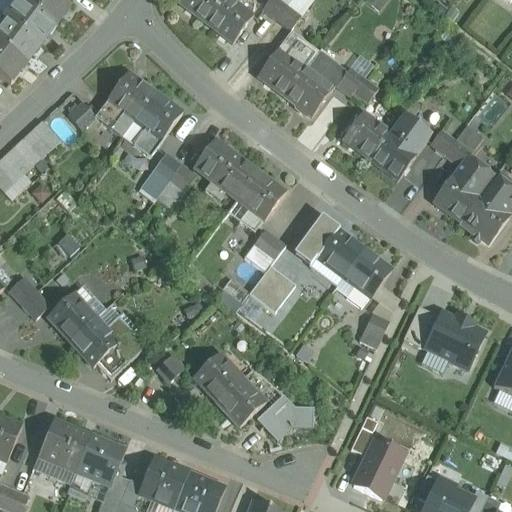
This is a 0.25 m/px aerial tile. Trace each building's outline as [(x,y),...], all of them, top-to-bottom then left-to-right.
[(68,9),(56,0),(26,0),(23,5),(54,29),(62,18),(68,9)] [(225,0),(182,0),(179,6),(205,26),(225,0)] [(253,20),(226,0),(225,0),(205,26),(233,47),(253,20)] [(293,0),(268,0),(271,1),(262,13),(276,23),(286,10),(293,0)] [(54,29),(23,5),(20,2),(12,13),(15,15),(8,23),(8,24),(39,48),(47,38),(54,29)] [(286,10),(276,23),(290,34),(300,21),(286,10)] [(39,48),(8,24),(8,23),(6,21),(0,28),(0,32),(1,33),(0,33),(0,47),(24,67),(25,67),(32,57),(39,48)] [(291,35),(277,53),(304,74),(318,56),(291,35)] [(24,67),(0,47),(0,77),(10,85),(18,76),(24,67)] [(304,74),(277,53),(257,80),(284,100),(304,74)] [(346,77),(318,55),(318,56),(304,74),(284,100),(312,121),(335,90),(336,91),(346,77)] [(350,68),(364,78),(372,67),(358,57),(350,68)] [(346,77),(336,91),(349,101),(354,95),(364,82),(350,72),(346,77)] [(155,96),(126,75),(104,104),(121,116),(122,115),(134,124),(155,96)] [(378,92),(364,82),(354,95),(368,106),(378,92)] [(155,96),(134,124),(144,131),(143,133),(159,145),(181,116),(155,96)] [(121,116),(104,104),(93,118),(94,119),(94,120),(121,140),(134,124),(122,115),(121,116)] [(82,106),(67,121),(79,134),(94,120),(94,119),(93,118),(82,106)] [(389,137),(362,117),(342,143),(369,164),(389,137)] [(369,164),(397,185),(431,138),(403,118),(389,137),(369,164)] [(473,119),(466,129),(473,134),(480,124),(473,119)] [(59,144),(42,125),(32,134),(50,153),(59,144)] [(455,145),(444,160),(452,166),(453,165),(460,170),(467,160),(472,163),(475,159),(471,157),(483,141),(473,134),(466,129),(455,145)] [(143,133),(132,148),(148,160),(159,145),(143,133)] [(50,153),(32,134),(23,143),(40,162),(50,153)] [(440,134),(431,148),(436,152),(435,153),(444,160),(455,145),(440,134)] [(40,162),(23,143),(14,151),(31,170),(40,162)] [(213,145),(193,172),(208,183),(228,156),(213,145)] [(31,170),(14,151),(5,160),(22,179),(31,170)] [(257,176),(229,155),(228,156),(208,183),(210,185),(224,196),(225,194),(237,203),(257,176)] [(165,158),(140,191),(155,203),(180,170),(165,158)] [(22,179),(5,160),(0,164),(0,174),(13,188),(22,179)] [(460,170),(433,206),(460,226),(494,180),(472,163),(467,160),(460,170)] [(180,170),(155,203),(169,213),(194,180),(180,170)] [(13,188),(0,174),(0,192),(4,196),(13,188)] [(460,226),(474,237),(470,241),(477,246),(480,242),(488,247),(511,213),(511,185),(498,175),(494,180),(460,226)] [(257,176),(237,203),(248,211),(247,212),(263,224),(284,196),(257,176)] [(224,196),(210,185),(203,194),(217,205),(224,196)] [(364,254),(321,223),(300,251),(331,274),(332,272),(343,281),(364,254)] [(264,234),(244,261),(265,277),(269,271),(285,250),(264,234)] [(364,254),(343,281),(348,284),(341,294),(363,310),(369,301),(370,302),(391,274),(364,254)] [(294,289),(269,271),(265,277),(248,298),(273,317),(294,289)] [(215,300),(234,314),(249,295),(230,281),(215,300)] [(23,282),(8,295),(21,308),(36,295),(23,282)] [(21,308),(20,310),(28,318),(29,317),(35,323),(49,310),(36,295),(21,308)] [(73,297),(47,321),(70,346),(94,323),(85,313),(86,312),(73,297)] [(136,333),(123,318),(124,318),(122,317),(105,333),(119,347),(113,352),(127,368),(146,350),(137,339),(137,338),(136,338),(136,333)] [(442,317),(424,354),(466,374),(484,337),(477,334),(471,331),(472,328),(456,321),(455,323),(442,317)] [(388,326),(372,319),(359,345),(376,353),(388,326)] [(94,323),(70,346),(93,371),(96,368),(113,352),(119,347),(105,333),(104,333),(94,323)] [(113,352),(96,368),(110,384),(127,368),(113,352)] [(511,352),(494,391),(511,399),(511,352)] [(219,357),(193,381),(216,406),(241,383),(231,373),(232,372),(219,357)] [(171,359),(156,373),(169,386),(183,373),(171,359)] [(241,383),(216,406),(239,431),(265,407),(251,393),(250,394),(241,383)] [(295,411),(282,398),(268,411),(281,425),(295,411)] [(19,431),(0,422),(0,464),(4,466),(19,431)] [(89,441),(51,425),(36,459),(56,467),(55,469),(74,477),(76,473),(89,441)] [(124,454),(90,439),(89,441),(76,473),(109,487),(110,488),(114,479),(124,454)] [(375,443),(353,490),(368,497),(381,503),(389,486),(392,487),(398,474),(396,473),(403,457),(375,443)] [(173,511),(188,477),(151,462),(136,498),(171,511),(173,511)] [(215,511),(224,492),(188,477),(173,511),(215,511)] [(128,485),(114,479),(110,488),(109,487),(104,499),(119,506),(128,485)] [(455,488),(441,482),(440,481),(438,486),(437,485),(424,511),(468,511),(473,503),(453,493),(455,488)] [(1,511),(10,494),(0,489),(0,511),(1,511)] [(22,511),(27,501),(10,494),(1,511),(22,511)] [(104,499),(98,511),(116,511),(119,506),(104,499)]
